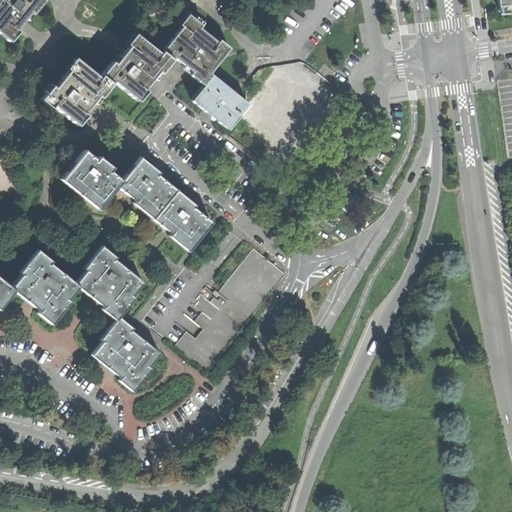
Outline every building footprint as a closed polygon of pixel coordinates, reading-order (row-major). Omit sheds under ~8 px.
[(0,0),(0,33),(10,42),(18,31),(16,29),(30,12),(32,14),(44,0),(43,0),(0,0)] [(183,26),(163,50),(172,58),(174,57),(180,62),(186,66),(192,71),(190,74),(203,84),(211,75),(209,73),(230,47),(220,39),(217,42),(200,27),(202,25),(188,14),(180,23),(183,26)] [(113,62),(102,75),(112,82),(114,80),(139,99),(148,89),(146,87),(152,78),(160,69),(162,71),(172,58),(163,50),(160,54),(135,34),(127,44),(130,46),(115,64),(113,62)] [(54,106),(79,124),(87,114),(85,112),(92,103),(92,102),(99,94),(101,96),(104,92),(112,82),(102,75),(100,78),(74,58),(67,68),(69,71),(55,88),(52,86),(41,100),(52,108),(54,106)] [(239,97),(211,75),(203,84),(191,100),(210,115),(228,129),(239,114),(248,104),(239,97)] [(100,206),(118,185),(122,179),(103,164),(85,150),(63,176),(100,206)] [(118,185),(155,216),(174,192),(176,190),(159,176),(139,159),(122,179),(118,185)] [(154,218),(190,248),(211,222),(195,209),(174,192),(155,216),(154,218)] [(103,308),(116,319),(119,316),(134,297),(132,295),(142,282),(114,259),(115,256),(102,246),(84,267),(86,269),(76,282),(79,285),(97,300),(104,306),(103,308)] [(69,298),(79,285),(76,282),(50,261),(51,260),(38,249),(20,270),(23,273),(12,286),(16,289),(31,301),(41,309),(39,311),(52,321),(70,299),(69,298)] [(0,306),(1,307),(16,289),(12,286),(0,276),(0,306)] [(120,379),(133,389),(151,367),(149,365),(159,352),(130,329),(131,326),(119,316),(116,319),(101,338),(103,340),(92,353),(111,368),(121,377),(120,379)]
